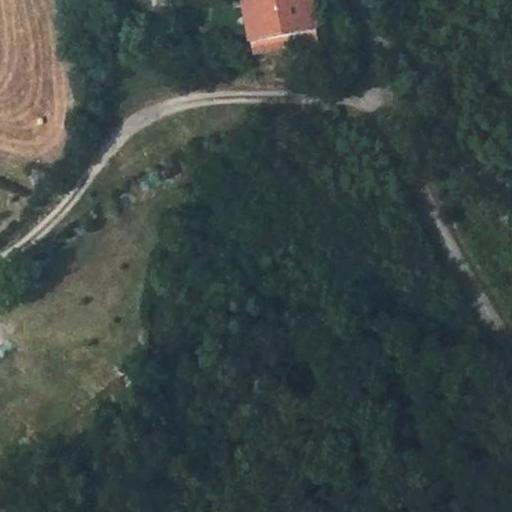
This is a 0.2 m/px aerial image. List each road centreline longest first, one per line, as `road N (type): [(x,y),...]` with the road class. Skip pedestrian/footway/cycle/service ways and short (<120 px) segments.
road 1 (unclassified): [(361,0),(380,107),(511,355)]
road 2 (track): [(511,169),(418,116),(380,107)]
